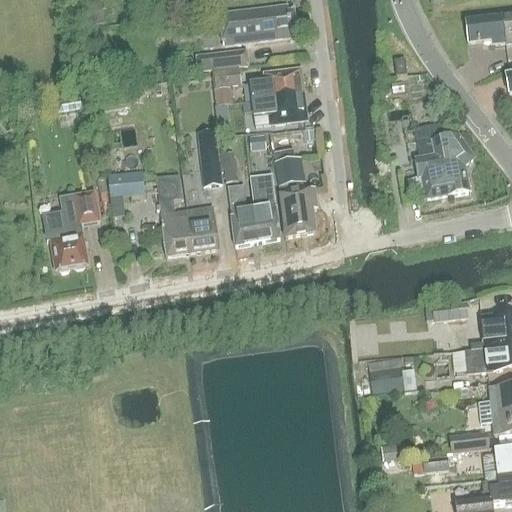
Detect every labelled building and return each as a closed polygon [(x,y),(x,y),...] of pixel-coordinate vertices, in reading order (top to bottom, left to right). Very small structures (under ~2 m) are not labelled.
[(102,3),(86,5),(88,23),(104,21),(102,3)] [(295,33),(293,15),(287,16),(286,10),(220,19),(224,48),(290,40),(289,34),(295,33)] [(506,46),(506,47),(511,46),(511,18),(465,24),(468,46),(490,43),(491,47),(506,46)] [(96,50),(103,88),(132,82),(130,69),(114,71),(110,48),(96,50)] [(247,53),(195,58),(197,74),(249,68),(247,53)] [(193,62),(170,64),(172,81),(195,79),(193,62)] [(407,79),(405,63),(394,64),(396,80),(407,79)] [(217,109),(231,108),(229,90),(241,89),(239,73),(213,76),(217,109)] [(265,79),(266,85),(249,87),(251,105),(303,99),(300,74),(265,79)] [(102,103),(104,115),(130,110),(128,99),(102,103)] [(303,99),(251,105),(253,122),(270,120),(271,128),(306,124),(303,99)] [(472,163),(457,142),(457,140),(447,127),(414,134),(420,164),(414,165),(417,182),(422,181),(427,203),(449,199),(449,200),(468,197),(462,170),(472,163)] [(313,133),(303,134),(305,145),(315,143),(313,133)] [(215,135),(196,137),(197,149),(216,146),(215,135)] [(249,141),(250,155),(266,153),(265,139),(249,141)] [(219,157),(221,173),(224,173),(226,186),(238,185),(236,164),(234,164),(233,156),(219,157)] [(275,165),(281,198),(279,198),(285,242),(315,237),(313,214),(317,214),(314,192),(297,195),(296,187),(303,186),(299,161),(275,165)] [(219,166),(200,169),(203,191),(221,188),(219,166)] [(107,179),(110,202),(144,198),(142,176),(107,179)] [(280,243),(275,207),(272,178),(249,181),(252,211),(257,247),(280,243)] [(166,262),(192,258),(187,214),(175,216),(173,203),(182,202),(179,179),(156,182),(161,225),(162,225),(166,262)] [(235,251),(257,247),(252,211),(246,212),(243,189),(227,191),(235,251)] [(62,217),(42,220),(47,245),(50,245),(56,276),(59,275),(61,278),(68,276),(68,274),(76,272),(77,275),(83,274),(84,271),(88,270),(82,236),(81,236),(80,229),(99,225),(94,197),(73,201),(60,203),(62,217)] [(218,254),(213,218),(212,211),(187,214),(192,258),(218,254)] [(466,306),(432,311),(434,324),(434,328),(468,323),(466,306)] [(432,311),(424,312),(426,325),(434,324),(432,311)] [(485,352),(511,349),(511,319),(497,321),(496,317),(481,319),(484,347),(470,348),(471,354),(485,352)] [(511,374),(511,349),(485,352),(471,354),(464,355),(467,379),(511,374)] [(401,371),(369,376),(373,398),(404,393),(401,371)] [(480,428),(493,427),(494,438),(511,435),(511,388),(489,391),(490,405),(478,406),(480,428)] [(446,457),(446,458),(454,457),(454,458),(489,453),(487,436),(449,441),(451,457),(446,457)] [(403,447),(381,450),(383,464),(405,461),(403,447)] [(484,458),(482,461),(485,483),(487,486),(499,484),(511,482),(511,454),(495,457),(484,458)] [(446,461),(422,464),(424,478),(448,474),(446,461)] [(484,501),(456,504),(456,511),(492,511),(492,509),(511,506),(511,482),(499,484),(487,486),(482,486),(484,501)]
